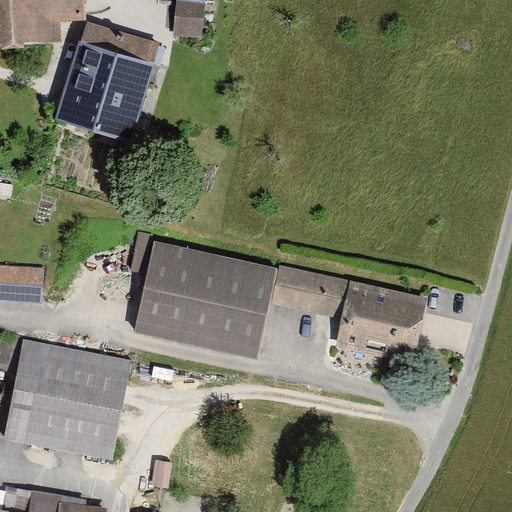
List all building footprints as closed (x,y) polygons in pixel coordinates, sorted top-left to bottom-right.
[(0,0),(0,52),(11,52),(12,59),(33,59),(33,51),(66,50),(66,29),(92,28),(91,0),(0,0)] [(180,6),(177,43),(205,45),(207,0),(163,0),(163,5),(180,6)] [(95,29),(65,127),(136,149),(166,51),(95,29)] [(280,274),(157,249),(139,339),(261,363),(273,309),(280,274)] [(45,274),(0,271),(0,305),(43,308),(45,274)] [(420,367),(433,305),(280,274),(273,309),(346,323),(341,350),(420,367)] [(134,365),(20,343),(1,443),(115,465),(134,365)] [(84,504),(0,493),(0,511),(92,511),(83,511),(84,504)]
